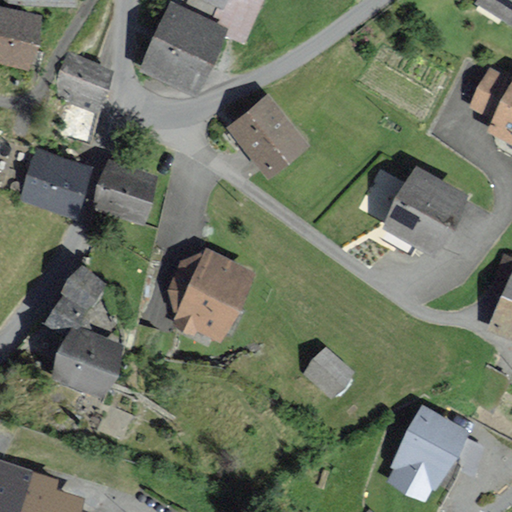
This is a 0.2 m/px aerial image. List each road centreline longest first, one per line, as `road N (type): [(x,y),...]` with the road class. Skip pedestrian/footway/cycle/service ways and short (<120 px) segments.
road 1 (residential): [(172,110),(203,154),(415,304),(465,273),(509,196),(505,176),(448,131)]
road 2 (unclassified): [(127,95),(79,239),(0,352)]
road 3 (unclassified): [(172,110),(201,107),(265,77),(381,0)]
road 4 (residential): [(0,100),(36,96),(90,0)]
